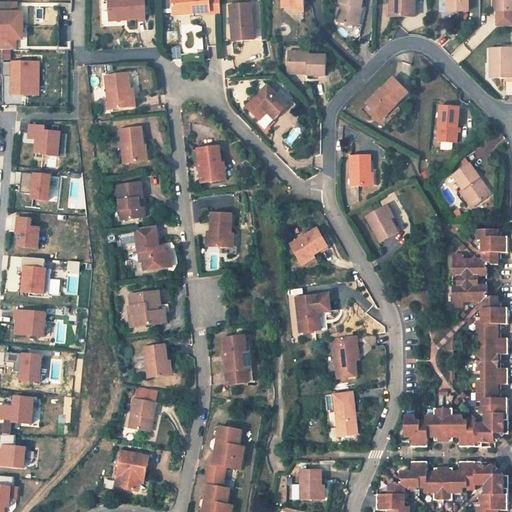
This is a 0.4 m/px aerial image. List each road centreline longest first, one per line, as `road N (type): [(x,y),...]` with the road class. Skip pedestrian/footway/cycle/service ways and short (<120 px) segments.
road 1 (residential): [(177,511),(201,373),(172,114),(186,88)]
road 2 (residential): [(352,511),(394,394),(394,319),(327,193)]
road 3 (residential): [(327,193),(332,105),(400,42),(438,53),(507,115)]
road 4 (residential): [(186,88),(211,96),(275,163),(327,193)]
road 5 (residential): [(186,88),(150,53),(78,56),(78,0)]
